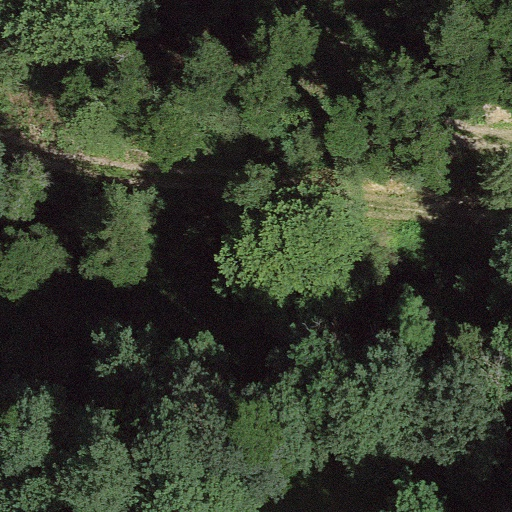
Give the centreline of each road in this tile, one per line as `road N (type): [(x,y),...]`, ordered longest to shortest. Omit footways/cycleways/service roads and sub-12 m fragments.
road 1 (track): [(0,140),(96,169),(267,185),(398,218),(511,221)]
road 2 (track): [(511,139),(405,101),(282,0)]
road 3 (track): [(302,511),(340,489),(511,458)]
